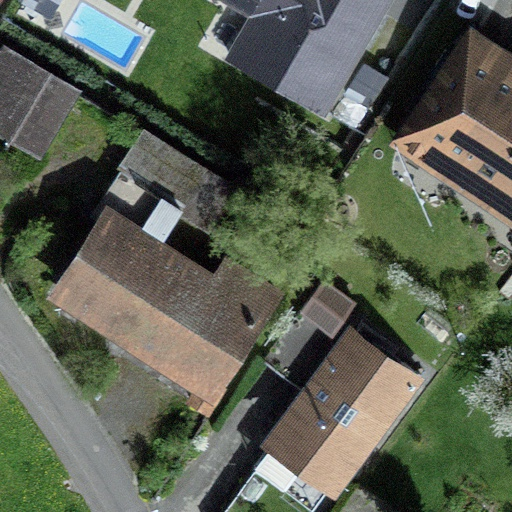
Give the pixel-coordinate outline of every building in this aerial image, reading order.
[(242,0),(253,6),(227,53),(324,107),(383,0),(242,0)] [(511,48),(477,24),(390,149),(511,232),(511,48)] [(0,139),(10,146),(55,82),(13,55),(0,76),(0,139)] [(228,414),(304,303),(238,257),(222,279),(122,211),(61,300),(228,414)] [(432,377),(358,324),(265,450),(338,504),(432,377)]
